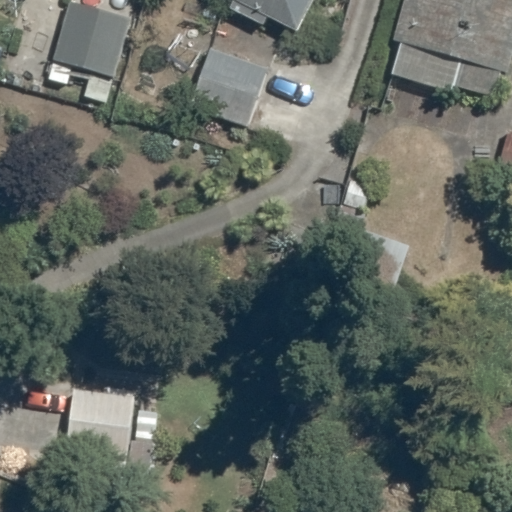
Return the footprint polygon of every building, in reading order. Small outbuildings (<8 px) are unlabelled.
[(223,0),(300,40),(321,0),(223,0)] [(499,103),(506,77),(511,79),(511,77),(511,0),(411,0),(398,47),(405,49),(396,81),(459,98),(461,92),(499,103)] [(134,25),(74,8),(57,65),(118,82),(134,25)] [(273,74),(216,53),(194,113),(251,133),(273,74)] [(511,136),(493,197),(511,202),(511,136)] [(395,299),(412,250),(368,235),(351,284),(395,299)] [(162,393),(81,384),(73,452),(154,461),(157,437),(162,393)]
